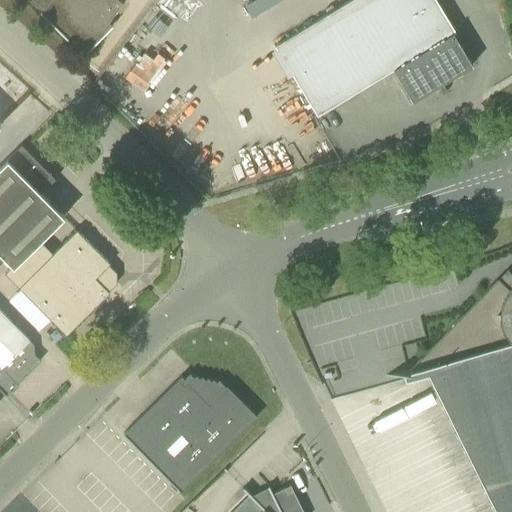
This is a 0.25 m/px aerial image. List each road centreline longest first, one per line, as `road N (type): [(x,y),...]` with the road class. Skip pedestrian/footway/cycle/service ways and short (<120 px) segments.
road 1 (unknown): [(503,75),(309,154),(237,170),(220,161),(208,139),(189,70),(215,6)]
road 2 (unclassified): [(226,271),(66,95),(0,39)]
road 3 (unclassified): [(0,485),(226,271)]
road 4 (unclassified): [(354,511),(270,337),(226,271)]
road 5 (unclassified): [(226,271),(321,228),(476,182)]
